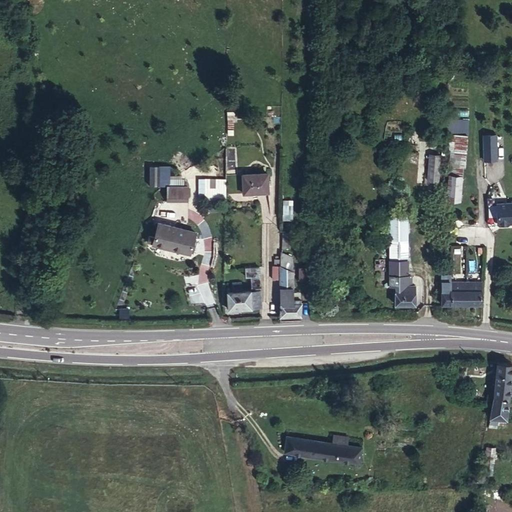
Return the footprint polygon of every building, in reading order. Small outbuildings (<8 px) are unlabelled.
[(465,168),(467,135),(453,134),(452,167),(465,168)] [(498,161),(497,134),(482,134),(483,161),(498,161)] [(428,180),(438,181),(440,156),(430,155),(428,180)] [(169,166),(150,166),(149,185),(169,185),(169,166)] [(267,173),(243,174),(244,193),(268,192),(267,173)] [(447,200),(460,200),(462,176),(449,175),(447,200)] [(225,193),(225,178),(204,178),(204,193),(225,193)] [(167,201),(187,201),(188,186),(167,186),(167,201)] [(497,224),(511,224),(511,202),(497,202),(497,224)] [(415,284),(411,284),(411,275),(408,275),(408,262),(407,262),(407,213),(389,213),(390,285),(395,285),(395,303),(415,304),(415,284)] [(190,254),(196,232),(158,222),(154,237),(149,236),(147,241),(153,243),(152,244),(190,254)] [(284,248),(289,247),(287,233),(281,234),(284,248)] [(280,316),(301,315),(301,299),(293,299),(292,258),(281,253),(281,259),(280,279),(280,316)] [(298,266),(297,279),(306,280),(307,267),(298,266)] [(245,268),(246,290),(251,289),(251,275),(259,274),(259,267),(245,268)] [(251,275),(251,289),(246,290),(242,290),(241,282),(232,283),(232,290),(230,291),(229,288),(227,288),(228,309),(261,307),(260,280),(259,274),(251,275)] [(450,281),(450,275),(442,275),(442,304),(451,304),(450,281)] [(450,281),(451,304),(466,304),(466,281),(450,281)] [(481,281),(466,281),(466,304),(481,303),(481,281)] [(497,362),(494,396),(508,397),(508,395),(511,363),(497,362)] [(508,397),(494,396),(488,426),(497,427),(497,424),(505,425),(508,397)] [(333,442),(295,437),(294,445),(301,446),(300,455),(359,463),(362,447),(347,444),(348,437),(334,435),(333,442)] [(294,445),(295,437),(287,436),(285,452),(300,455),(301,446),(294,445)] [(495,447),(487,446),(484,473),(492,474),(495,447)]
